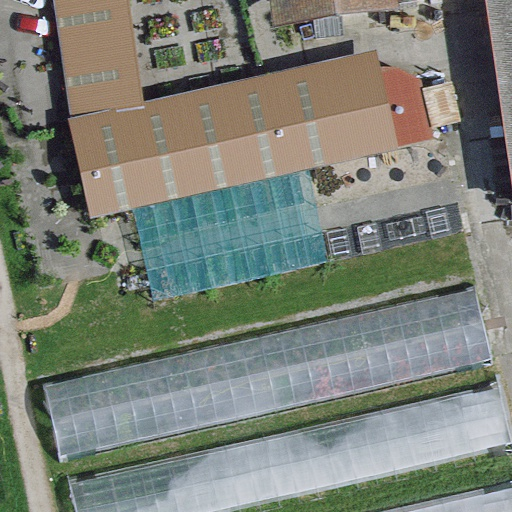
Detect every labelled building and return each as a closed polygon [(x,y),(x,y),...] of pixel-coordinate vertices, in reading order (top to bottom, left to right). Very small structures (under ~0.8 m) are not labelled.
[(126,0),(57,0),(74,121),(142,106),(126,0)] [(389,3),(388,0),(277,0),(280,18),(389,3)] [(511,0),(490,0),(511,154),(511,0)] [(287,74),(142,106),(74,121),(94,214),(131,205),(434,137),(421,80),(396,67),(317,68),(287,74)] [(487,286),(51,370),(65,446),(501,362),(487,286)] [(511,426),(505,388),(77,469),(85,511),(175,511),(511,448),(511,426)] [(511,511),(511,482),(342,511),(511,511)]
